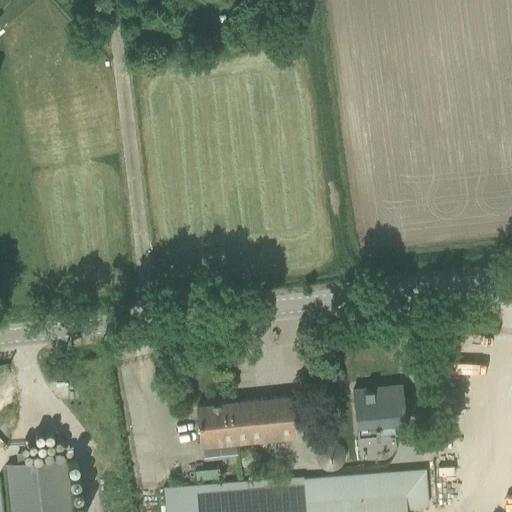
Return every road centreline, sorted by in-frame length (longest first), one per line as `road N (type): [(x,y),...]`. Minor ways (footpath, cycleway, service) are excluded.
road 1 (tertiary): [(0,339),(511,290)]
road 2 (unknown): [(157,324),(115,0)]
